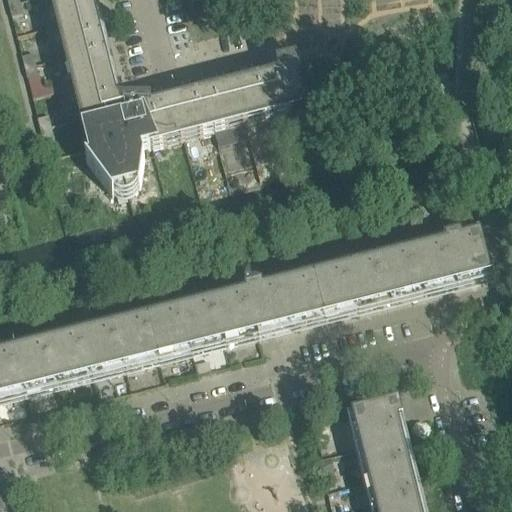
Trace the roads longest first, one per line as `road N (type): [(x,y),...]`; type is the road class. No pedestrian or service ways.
road 1 (residential): [(0,457),(440,354)]
road 2 (residential): [(275,55),(166,78),(146,0)]
road 3 (residential): [(475,511),(440,354)]
